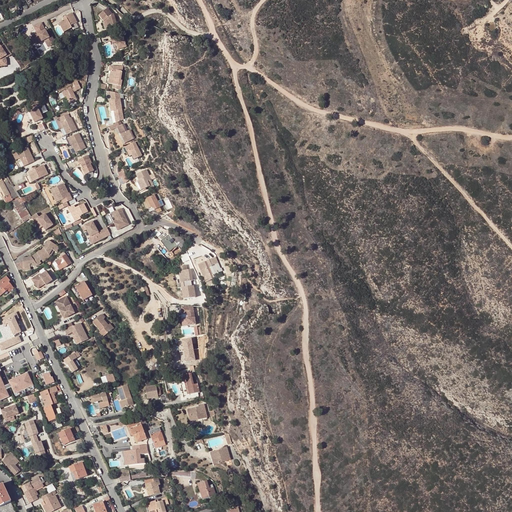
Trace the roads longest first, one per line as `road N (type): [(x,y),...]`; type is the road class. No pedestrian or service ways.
road 1 (track): [(317,511),(302,293),(279,252),(230,58)]
road 2 (track): [(230,58),(325,114),(407,133),(459,128),(511,138)]
road 3 (track): [(407,133),(511,249)]
road 4 (residential): [(85,0),(96,61),(85,106),(97,147)]
road 5 (residential): [(29,308),(82,260),(144,228)]
road 6 (residential): [(97,147),(100,177),(85,191),(61,174),(44,138)]
road 7 (residential): [(72,402),(121,511)]
road 8 (track): [(106,0),(214,35)]
